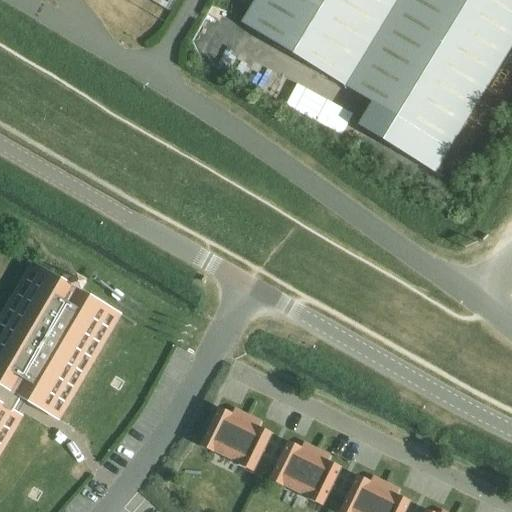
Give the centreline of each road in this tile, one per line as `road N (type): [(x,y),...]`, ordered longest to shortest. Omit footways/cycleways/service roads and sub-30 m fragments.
road 1 (residential): [(488,306),(158,73)]
road 2 (residential): [(511,430),(251,285)]
road 3 (unclassified): [(251,285),(0,142)]
road 4 (residential): [(158,73),(27,0)]
